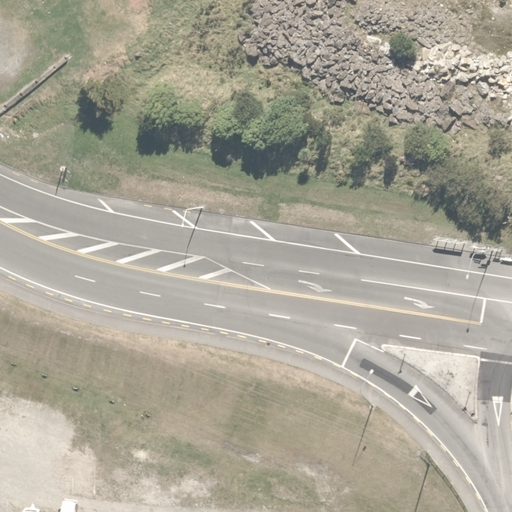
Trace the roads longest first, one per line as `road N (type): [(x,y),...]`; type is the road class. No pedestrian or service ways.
road 1 (primary): [(506,511),(438,415),(388,371),(241,285)]
road 2 (residential): [(508,323),(241,285)]
road 3 (residential): [(241,285),(86,255),(0,220)]
